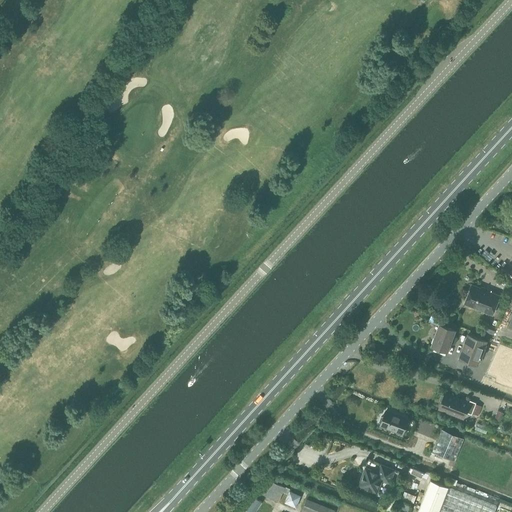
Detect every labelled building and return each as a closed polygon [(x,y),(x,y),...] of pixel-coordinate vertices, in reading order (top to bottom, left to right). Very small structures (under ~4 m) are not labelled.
[(500,296),(472,284),(465,303),(493,314),(500,296)] [(440,324),(433,345),(447,351),(450,342),(455,344),(458,337),(453,336),(455,330),(440,324)] [(486,324),(483,331),(493,335),(496,328),(486,324)] [(460,358),(478,365),(487,341),(469,334),(460,358)] [(442,395),(440,400),(442,402),(439,408),(464,418),(466,412),(472,414),(476,402),(470,400),(469,402),(445,393),(445,395),(442,395)] [(381,425),(403,434),(409,418),(386,410),(384,416),(381,417),(380,421),(381,423),(381,425)] [(498,411),(494,421),(500,423),(504,413),(498,411)] [(464,438),(441,429),(433,452),(455,461),(464,438)] [(375,471),(366,467),(361,479),(360,478),(357,487),(369,491),(370,490),(377,493),(382,480),(383,481),(386,474),(392,477),(395,470),(381,465),(379,471),(375,470),(375,471)] [(283,492),(288,494),(290,489),(268,479),(262,494),(279,502),(283,492)] [(430,480),(417,511),(493,511),(496,506),(449,487),(430,480)] [(302,510),(306,511),(334,511),(335,511),(307,499),(302,510)]
